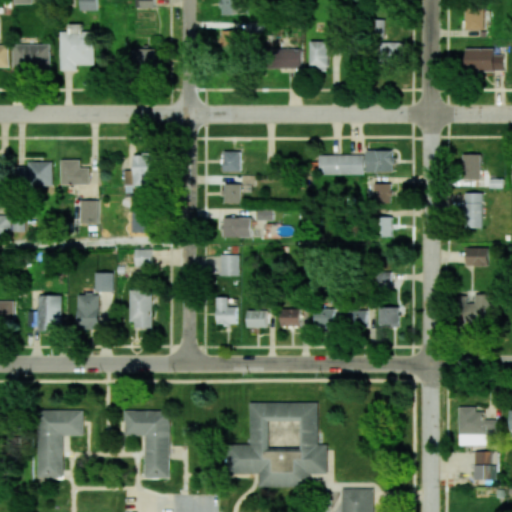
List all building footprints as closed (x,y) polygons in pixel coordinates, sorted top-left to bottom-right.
[(81,0),(81,10),(99,10),(98,0),(81,0)] [(140,0),(141,8),(155,8),(154,0),(140,0)] [(221,0),(222,14),(247,14),(247,0),(221,0)] [(465,8),(466,30),(485,29),(484,7),(465,8)] [(61,31),(62,71),(78,70),(78,65),(96,64),(96,31),(82,31),(82,24),(69,24),(69,31),(61,31)] [(245,30),(223,30),(222,48),(244,49),(245,30)] [(311,70),(329,70),(330,41),(311,41),(311,70)] [(401,42),(381,42),(382,61),(402,60),(401,42)] [(0,66),(10,67),(11,45),(0,44),(0,66)] [(52,44),(15,44),(14,68),(51,68),(52,44)] [(156,49),(138,48),(138,65),(156,65),(156,49)] [(301,48),(270,49),(270,68),(302,67),(301,48)] [(495,48),(466,49),(466,71),(505,71),(505,55),(495,55),(495,48)] [(366,172),(394,172),(395,150),(367,150),(366,172)] [(224,171),(241,171),(241,151),(224,151),(224,171)] [(133,187),(154,187),(155,154),(134,153),(133,187)] [(364,154),(319,155),(319,174),(364,174),(364,154)] [(481,154),(463,154),(463,179),(482,178),(481,154)] [(80,159),(61,159),(61,184),(89,185),(90,168),(80,168),(80,159)] [(53,161),(27,162),(27,166),(16,166),(16,186),(53,185),(53,161)] [(242,203),(242,183),(224,183),(224,203),(242,203)] [(392,183),(374,183),(374,203),(392,203),(392,183)] [(483,192),(465,192),(465,228),(483,228),(483,192)] [(132,232),(150,232),(151,196),(133,196),(132,232)] [(99,223),(99,200),(81,200),(80,223),(99,223)] [(273,208),(256,209),(256,220),(274,220),(273,208)] [(11,215),(0,214),(0,233),(11,233),(11,215)] [(13,231),(25,231),(24,214),(12,215),(13,231)] [(252,237),(252,217),(224,217),(224,237),(252,237)] [(392,237),(393,217),(377,217),(376,236),(392,237)] [(488,266),(489,247),(466,247),(466,265),(488,266)] [(136,273),(153,272),(152,248),(135,249),(136,273)] [(221,275),(240,275),(239,254),(221,254),(221,275)] [(391,281),(391,272),(378,271),(378,281),(391,281)] [(114,272),(96,272),(95,291),(114,291),(114,272)] [(132,327),(154,327),(154,290),(132,289),(132,327)] [(465,323),(489,323),(490,294),(475,293),(475,303),(466,302),(466,299),(459,298),(459,307),(466,307),(465,323)] [(78,294),(79,328),(101,328),(100,294),(78,294)] [(29,310),(28,327),(38,327),(38,330),(62,331),(63,295),(39,295),(38,311),(29,310)] [(218,325),(238,324),(237,306),(229,307),(229,297),(217,297),(218,325)] [(14,300),(0,300),(0,321),(14,321),(14,300)] [(399,307),(380,307),(379,325),(399,325),(399,307)] [(281,309),(282,325),(301,325),(301,308),(281,309)] [(335,309),(314,309),(314,327),(334,327),(335,309)] [(368,327),(368,309),(347,310),(348,327),(368,327)] [(248,327),(268,327),(268,310),(248,310),(248,327)] [(318,402),(250,402),(250,444),(230,444),(230,457),(224,457),(224,472),(259,472),(259,487),(310,486),(310,473),(328,473),(327,444),(318,444),(318,402)] [(458,444),(486,445),(487,431),(498,432),(499,420),(484,419),(484,412),(476,411),(476,407),(459,406),(458,444)] [(39,478),(64,477),(63,435),(84,435),(84,410),(38,410),(39,478)] [(125,435),(145,435),(145,478),(170,477),(169,410),(125,411),(125,435)] [(498,451),(474,451),(475,480),(498,479),(498,451)] [(372,511),(373,488),(342,488),(341,511),(372,511)]
